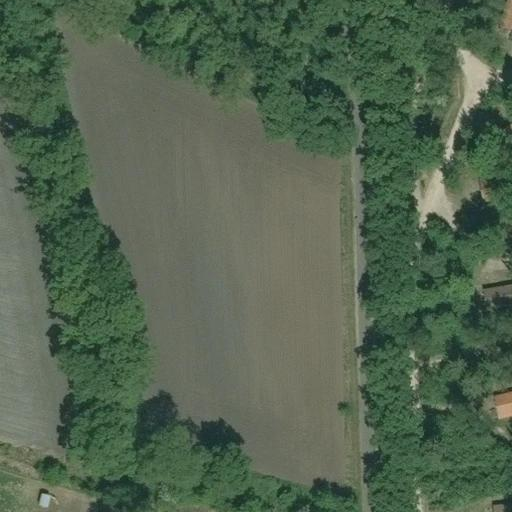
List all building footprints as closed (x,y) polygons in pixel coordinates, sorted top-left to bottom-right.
[(511,1),(510,1),(502,24),(511,26),(511,1)] [(511,156),(511,135),(502,144),(511,156)] [(511,198),(511,184),(511,178),(487,182),(490,202),(511,198)] [(511,307),(511,287),(490,291),(494,311),(511,307)] [(506,417),(511,416),(511,395),(501,398),(506,417)]
